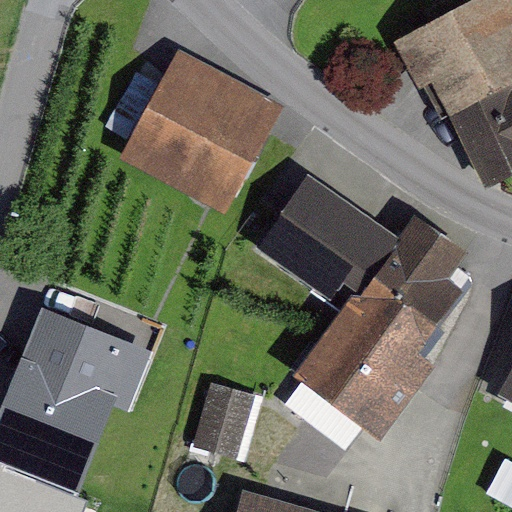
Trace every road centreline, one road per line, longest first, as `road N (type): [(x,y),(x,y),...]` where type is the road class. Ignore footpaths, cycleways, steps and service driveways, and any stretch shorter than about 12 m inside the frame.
road 1 (unknown): [(485,213),(455,376),(419,444),(382,469),(356,468),(283,437)]
road 2 (residential): [(511,220),(485,213),(218,8)]
road 3 (residential): [(61,0),(0,208)]
